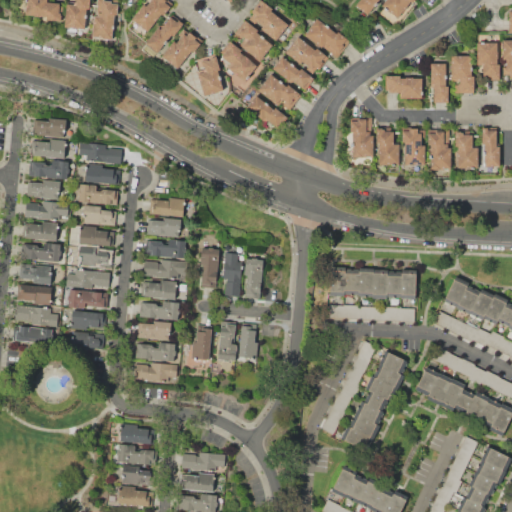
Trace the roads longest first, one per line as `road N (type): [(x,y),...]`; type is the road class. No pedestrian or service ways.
road 1 (secondary): [(511,205),(407,200),(306,175),(99,72),(0,44)]
road 2 (residential): [(469,0),(335,100),(310,159),(305,204)]
road 3 (residential): [(305,204),(294,375),(288,398),(254,441)]
road 4 (secondary): [(0,72),(119,113),(227,172)]
road 5 (residential): [(0,344),(22,118)]
road 6 (residential): [(144,178),(136,192),(117,385),(122,401)]
road 7 (residential): [(122,401),(236,427),(274,470),(282,511)]
road 8 (secondary): [(305,204),(418,230),(511,235)]
road 9 (residential): [(308,511),(313,425),(364,329)]
road 10 (residential): [(353,80),(388,115),(511,115)]
road 11 (residential): [(511,370),(441,336),(364,329)]
